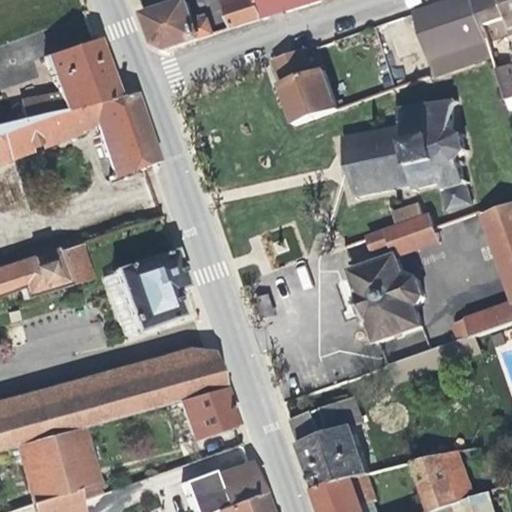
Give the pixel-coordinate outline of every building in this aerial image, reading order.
[(222,0),(231,29),(262,19),(255,0),(222,0)] [(321,0),(255,0),(262,20),(322,2),(321,0)] [(472,0),(458,0),(428,10),(450,72),(492,57),(482,28),(472,0)] [(511,0),(472,0),(482,28),(506,20),(511,37),(511,0)] [(187,3),(144,17),(148,26),(155,45),(168,50),(213,35),(203,8),(190,11),(187,3)] [(428,10),(413,16),(435,77),(450,72),(428,10)] [(107,73),(95,41),(43,58),(64,113),(117,98),(107,73)] [(312,68),(306,52),(275,63),(297,126),(339,111),(322,66),(312,68)] [(511,66),(497,71),(507,103),(511,101),(511,66)] [(0,160),(79,132),(94,124),(111,179),(141,169),(155,164),(143,129),(132,94),(117,98),(64,113),(0,131),(0,160)] [(350,170),(358,201),(414,187),(415,193),(418,193),(418,189),(442,184),(448,210),(473,205),(470,190),(473,183),(467,179),(465,168),(470,170),(472,168),(467,165),(467,163),(472,155),(477,158),(479,154),(474,151),(471,141),(474,136),(470,133),(468,137),(460,132),(457,107),(460,102),(456,100),(454,103),(429,107),(429,102),(424,102),(425,108),(404,111),(400,108),(397,113),(403,117),(404,125),(343,140),(350,170)] [(394,216),(398,228),(425,219),(421,206),(394,216)] [(511,207),(487,217),(485,217),(511,291),(511,207)] [(396,248),(399,256),(399,259),(441,244),(435,228),(431,216),(425,219),(398,228),(390,232),(396,248)] [(390,232),(372,238),(377,249),(383,252),(396,248),(390,232)] [(78,245),(58,251),(69,285),(88,279),(78,245)] [(181,278),(171,249),(111,270),(113,276),(132,329),(134,333),(180,316),(169,288),(183,283),(182,280),(181,278)] [(0,269),(0,295),(17,290),(20,299),(69,285),(58,251),(0,269)] [(354,272),(352,273),(359,293),(357,294),(357,296),(367,323),(368,325),(371,324),(378,344),(380,344),(425,328),(417,308),(422,306),(426,299),(419,280),(410,277),(407,278),(399,259),(399,256),(354,272)] [(132,329),(113,276),(103,279),(121,332),(132,329)] [(259,315),(273,313),(270,294),(257,296),(259,315)] [(367,323),(357,296),(351,298),(360,324),(367,323)] [(511,323),(511,304),(470,319),(476,336),(511,323)] [(460,341),(474,337),(476,336),(470,319),(458,323),(456,328),(460,341)] [(460,341),(392,365),(397,381),(480,353),(474,337),(460,341)] [(185,349),(0,400),(0,414),(209,356),(208,353),(185,349)] [(0,452),(12,449),(81,430),(176,403),(222,391),(209,356),(0,414),(0,452)] [(222,391),(176,403),(189,441),(234,425),(222,391)] [(355,397),(332,406),(341,430),(354,425),(364,422),(355,397)] [(332,406),(291,421),(299,444),(317,492),(354,479),(366,475),(372,473),(354,425),(341,430),(332,406)] [(81,430),(12,449),(28,506),(51,499),(75,492),(97,485),(81,430)] [(511,485),(511,484),(500,442),(481,446),(494,492),(511,485)] [(242,446),(202,458),(207,472),(246,460),(242,446)] [(478,497),(462,451),(415,461),(433,511),(437,511),(456,505),(478,497)] [(259,496),(248,465),(212,477),(223,509),(259,496)] [(375,498),(366,475),(354,479),(363,503),(375,498)] [(354,479),(317,492),(323,511),(366,511),(363,503),(354,479)] [(51,499),(54,511),(80,511),(78,504),(75,492),(51,499)] [(496,511),(490,493),(478,497),(456,505),(457,511),(496,511)] [(265,511),(259,496),(223,509),(215,511),(265,511)] [(54,511),(51,499),(28,506),(30,511),(54,511)]
